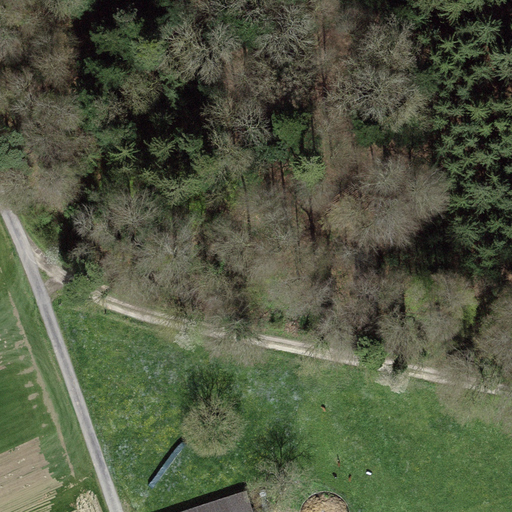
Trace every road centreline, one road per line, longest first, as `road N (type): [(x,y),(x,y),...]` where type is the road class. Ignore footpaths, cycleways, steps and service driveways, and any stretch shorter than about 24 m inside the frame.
road 1 (track): [(511,393),(133,316),(26,253)]
road 2 (track): [(112,511),(26,253)]
